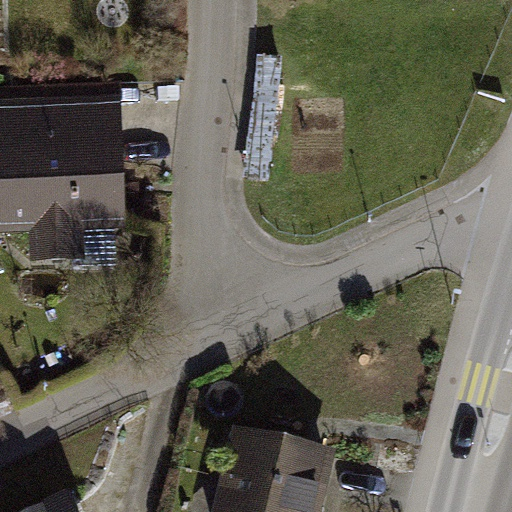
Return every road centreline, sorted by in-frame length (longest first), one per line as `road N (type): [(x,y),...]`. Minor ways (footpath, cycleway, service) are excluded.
road 1 (residential): [(225,0),(216,268),(236,318)]
road 2 (residential): [(236,318),(485,206),(511,210)]
road 3 (residential): [(0,442),(96,399),(236,318)]
road 4 (tertiary): [(477,511),(511,382)]
